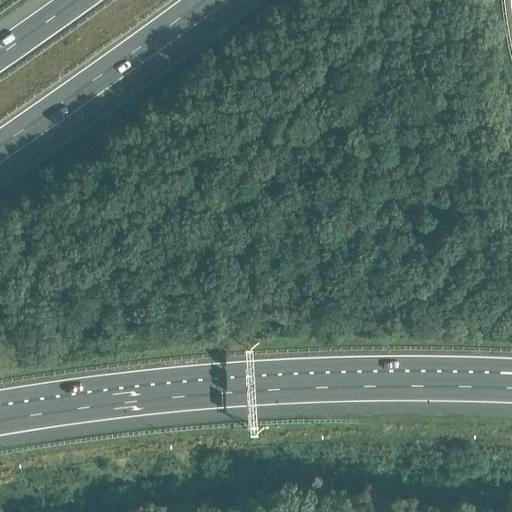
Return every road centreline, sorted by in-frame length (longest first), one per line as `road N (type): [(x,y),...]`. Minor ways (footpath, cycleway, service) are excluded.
road 1 (motorway): [(0,406),(238,377),(511,374)]
road 2 (motorway): [(0,145),(207,0)]
